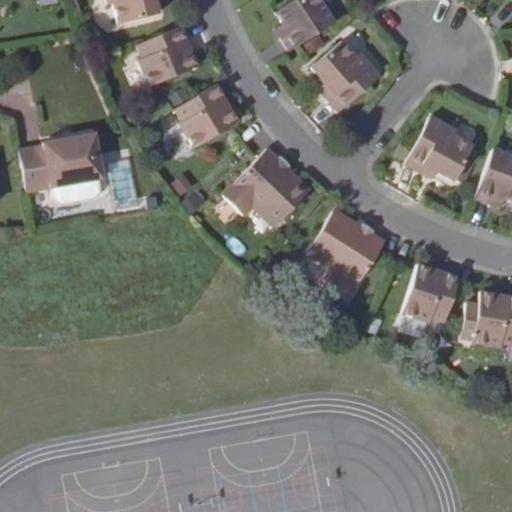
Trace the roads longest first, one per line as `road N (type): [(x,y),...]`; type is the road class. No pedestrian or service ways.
road 1 (residential): [(207,0),(244,76),(338,178)]
road 2 (residential): [(338,178),(410,227),(511,259)]
road 3 (residential): [(338,178),(439,42)]
